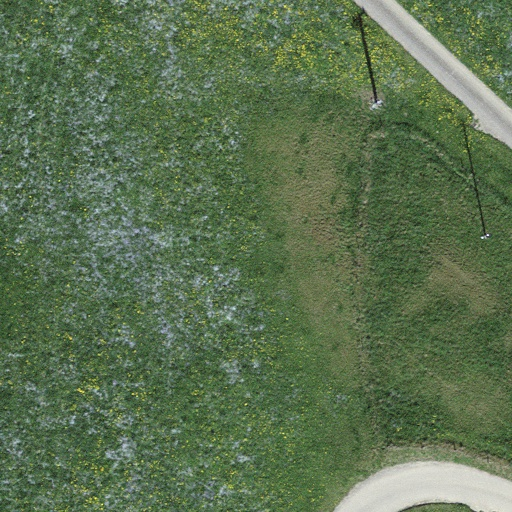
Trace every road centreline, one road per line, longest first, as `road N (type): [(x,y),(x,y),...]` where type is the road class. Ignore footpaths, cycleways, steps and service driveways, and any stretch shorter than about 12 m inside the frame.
road 1 (unclassified): [(368,0),(511,136)]
road 2 (unclassified): [(509,511),(417,480),(351,511)]
